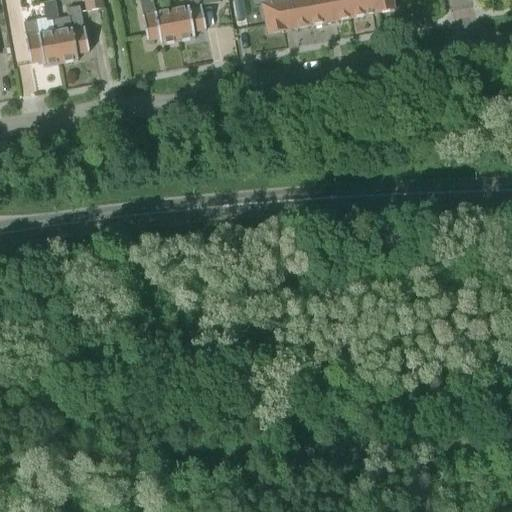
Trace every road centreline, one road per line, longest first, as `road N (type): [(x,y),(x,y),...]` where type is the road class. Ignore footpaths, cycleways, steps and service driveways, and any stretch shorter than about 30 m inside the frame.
road 1 (secondary): [(0,233),(229,205),(511,190)]
road 2 (residential): [(0,132),(467,53)]
